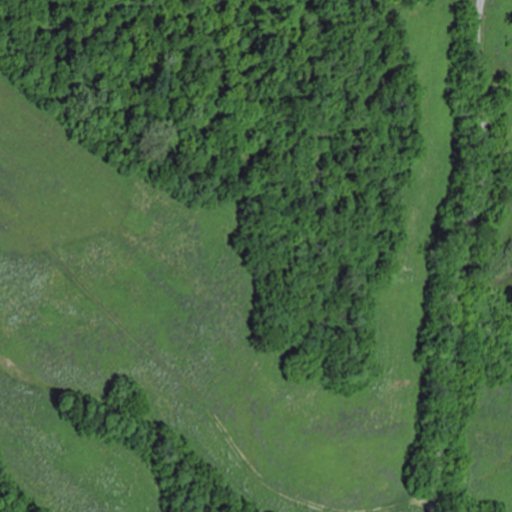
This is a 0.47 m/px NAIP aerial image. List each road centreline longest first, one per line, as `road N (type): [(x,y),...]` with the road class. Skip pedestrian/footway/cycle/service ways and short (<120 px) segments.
road 1 (residential): [(430,511),(453,414),(481,181),(481,0)]
road 2 (residential): [(247,511),(181,423),(37,380),(0,339)]
